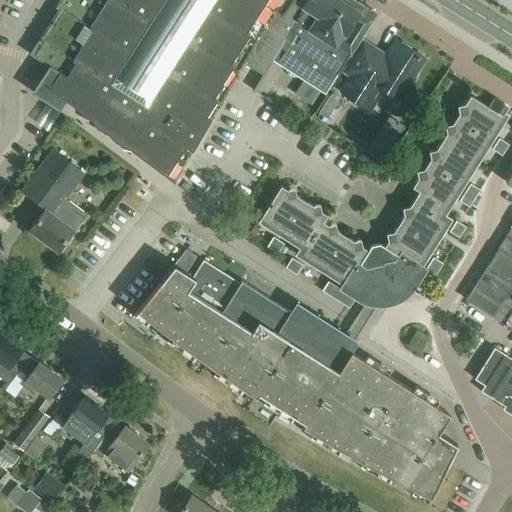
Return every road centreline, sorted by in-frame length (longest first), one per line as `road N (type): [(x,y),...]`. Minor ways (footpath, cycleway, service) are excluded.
road 1 (residential): [(429,312),(487,241),(488,200),(511,149)]
road 2 (residential): [(355,511),(201,414)]
road 3 (residential): [(509,473),(429,312)]
road 4 (residential): [(78,324),(161,211),(193,211)]
road 5 (residential): [(40,0),(10,63),(11,134),(0,149)]
road 6 (residential): [(201,414),(78,324)]
